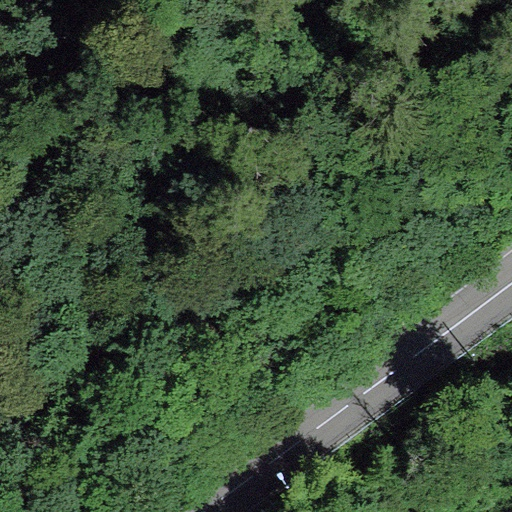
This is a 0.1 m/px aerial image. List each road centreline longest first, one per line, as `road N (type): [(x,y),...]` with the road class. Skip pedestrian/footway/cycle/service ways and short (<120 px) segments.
road 1 (track): [(0,397),(511,143)]
road 2 (unclassified): [(511,279),(199,511)]
